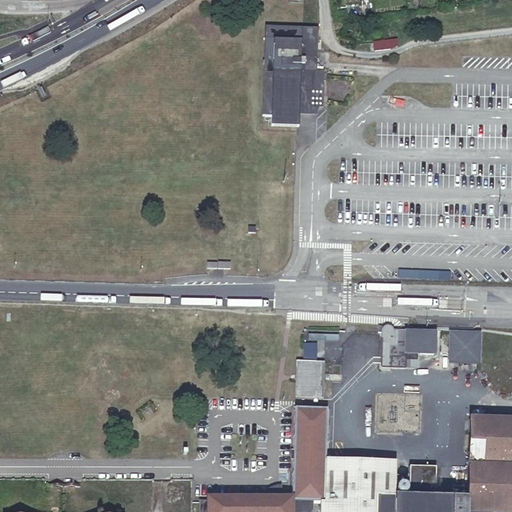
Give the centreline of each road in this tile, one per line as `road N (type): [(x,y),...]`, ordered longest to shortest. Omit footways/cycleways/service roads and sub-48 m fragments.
road 1 (track): [(511,29),(368,56),(333,46)]
road 2 (primary): [(0,81),(148,0)]
road 3 (primary): [(111,0),(0,57)]
